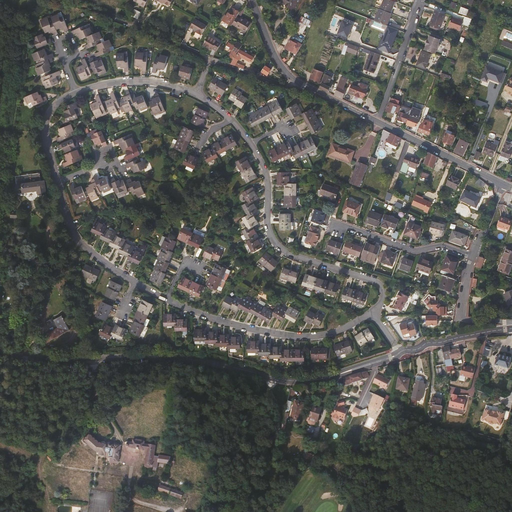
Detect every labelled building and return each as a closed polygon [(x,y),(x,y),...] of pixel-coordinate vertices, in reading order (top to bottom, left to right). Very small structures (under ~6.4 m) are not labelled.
[(295,11),(301,0),(283,0),(283,1),(287,3),(286,5),(286,6),(295,11)] [(390,13),(394,1),(390,0),(383,0),(380,9),(390,13)] [(458,13),(467,16),(468,9),(460,7),(458,13)] [(232,26),(239,13),(232,8),(229,14),(228,13),(226,16),(225,16),(222,21),(232,26)] [(391,14),(390,13),(380,9),(379,9),(375,21),(385,25),(388,17),(390,18),(391,14)] [(138,20),(141,13),(135,10),(131,16),(138,20)] [(440,29),(445,14),(436,10),(430,25),(440,29)] [(67,25),(63,17),(60,18),(59,15),(51,18),(53,21),(57,30),(60,28),(62,28),(61,27),(63,26),(64,28),(65,31),(69,30),(67,25)] [(460,31),(464,21),(452,16),(448,27),(460,31)] [(252,23),(241,17),(235,27),(246,33),(252,23)] [(308,26),(311,21),(304,17),(300,22),(307,26),(308,26)] [(57,30),(53,21),(49,22),(48,19),(41,22),(46,33),(49,32),(51,31),(52,30),(53,32),(55,36),(58,34),(57,30)] [(207,26),(195,19),(190,28),(195,31),(194,32),(201,36),(201,35),(207,26)] [(352,24),(342,20),(337,34),(338,35),(346,38),(347,38),(352,24)] [(303,34),(307,26),(300,22),(298,22),(294,29),(303,34)] [(93,34),(89,24),(84,26),(86,30),(89,28),(92,35),(93,34)] [(92,35),(89,28),(86,30),(84,26),(71,32),(73,35),(76,34),(78,33),(79,35),(78,35),(79,37),(80,40),(88,37),(92,35)] [(397,32),(385,27),(376,50),(388,55),(397,32)] [(98,36),(101,35),(99,32),(93,34),(92,35),(88,37),(89,40),(90,42),(91,41),(91,43),(89,44),(85,45),(87,49),(97,45),(101,43),(99,40),(98,36)] [(44,41),(44,40),(45,39),(44,37),(43,34),(38,36),(31,39),(32,43),(35,41),(36,45),(38,48),(52,43),(52,42),(51,39),(47,40),(44,41)] [(217,51),(221,44),(208,36),(202,45),(208,48),(212,51),(213,49),(217,51)] [(439,40),(427,36),(422,52),(430,54),(434,56),(439,40)] [(346,51),(349,44),(337,39),(335,46),(346,51)] [(114,50),(112,46),(109,47),(108,44),(110,43),(109,40),(101,43),(97,45),(99,48),(99,49),(100,49),(101,51),(99,52),(95,54),(97,57),(106,53),(114,50)] [(297,53),(299,49),(302,45),(301,45),(295,41),(294,42),(290,40),(285,48),(289,51),(290,49),(297,53)] [(231,64),(237,54),(239,50),(235,47),(229,43),(227,46),(233,50),(226,62),(231,64)] [(356,54),(358,47),(349,44),(346,51),(356,54)] [(40,63),(52,58),(54,57),(52,54),(49,56),(46,56),(46,55),(47,55),(46,53),(44,49),(33,54),(34,58),(37,57),(38,60),(40,63)] [(253,57),(240,50),(238,54),(237,54),(231,64),(244,69),(245,66),(239,63),(238,65),(236,64),(238,60),(240,60),(241,57),(251,62),(253,57)] [(381,55),(366,50),(365,52),(369,54),(364,69),(374,73),(381,55)] [(430,54),(422,52),(417,66),(426,68),(430,54)] [(146,72),(147,56),(144,56),(140,56),(140,53),(136,53),(135,65),(139,66),(141,66),(141,65),(143,65),(143,68),(142,71),(146,72)] [(129,71),(128,56),(124,56),(121,56),(120,54),(117,54),(117,67),(121,66),(123,66),(123,65),(125,65),(125,68),(125,71),(129,71)] [(164,70),(168,56),(165,56),(164,58),(160,58),(157,56),(152,72),(156,73),(157,70),(158,67),(159,68),(159,69),(161,69),(164,70)] [(51,70),(50,67),(49,64),(50,63),(54,62),(52,58),(40,63),(39,64),(40,67),(37,69),(40,75),(51,70)] [(106,72),(101,60),(98,62),(96,62),(97,64),(95,64),(94,62),(92,58),(89,60),(95,74),(98,72),(102,71),(103,74),(106,72)] [(91,73),(85,59),(82,60),(83,64),(84,66),(83,67),(83,66),(81,67),(77,68),(82,80),(86,79),(85,76),(88,75),(91,73)] [(192,69),(181,66),(179,76),(190,79),(192,69)] [(268,75),(271,70),(265,66),(262,72),(268,75)] [(261,72),(257,70),(257,69),(251,67),(249,71),(260,75),(261,73),(261,72)] [(481,78),(497,85),(502,73),(486,67),(481,78)] [(323,72),(314,69),(310,78),(320,81),(323,72)] [(59,84),(58,81),(57,79),(56,79),(55,77),(57,76),(61,75),(59,71),(45,77),(47,81),(48,84),(46,85),(47,89),(59,84)] [(328,86),(330,77),(325,75),(320,88),(328,92),(330,87),(328,86)] [(228,86),(214,77),(209,87),(223,95),(228,86)] [(343,100),(347,89),(343,87),(346,79),(342,78),(336,96),(343,100)] [(349,93),(355,95),(363,98),(364,95),(365,95),(367,91),(366,90),(367,86),(359,84),(358,87),(351,85),(349,93)] [(235,89),(230,98),(236,102),(235,104),(242,108),(247,99),(240,94),(241,93),(235,89)] [(135,106),(130,95),(129,91),(126,93),(127,96),(128,99),(127,100),(126,98),(124,99),(121,101),(126,113),(129,111),(128,109),(132,107),(135,106)] [(34,106),(47,100),(46,97),(43,98),(40,99),(39,97),(40,97),(39,95),(38,92),(26,97),(29,103),(32,102),(34,106)] [(120,107),(114,93),(110,94),(112,98),(113,100),(111,101),(111,100),(109,101),(106,102),(111,114),(114,113),(113,110),(116,109),(120,107)] [(148,107),(143,95),(140,97),(138,97),(139,99),(137,100),(136,97),(134,93),(130,95),(135,106),(137,109),(140,108),(143,106),(145,109),(148,107)] [(160,108),(163,107),(158,94),(154,95),(156,98),(157,101),(155,101),(155,100),(153,101),(150,102),(155,114),(161,112),(160,108)] [(105,109),(99,96),(96,97),(97,101),(98,103),(96,104),(96,103),(94,104),(91,105),(95,115),(96,116),(102,114),(101,111),(105,109)] [(34,106),(32,102),(29,103),(26,97),(24,97),(29,108),(34,106)] [(392,99),(391,103),(389,102),(386,111),(394,114),(395,111),(398,112),(400,106),(398,106),(399,101),(392,99)] [(283,110),(278,101),(269,106),(274,115),(283,110)] [(76,114),(75,111),(78,110),(75,103),(67,106),(68,110),(64,111),(66,115),(66,116),(67,116),(68,118),(66,119),(62,120),(63,124),(78,118),(76,114)] [(461,105),(456,103),(452,114),(457,115),(461,105)] [(302,114),(296,104),(287,109),(292,119),(302,114)] [(274,115),(269,106),(258,112),(263,121),(274,115)] [(165,112),(163,107),(160,108),(161,112),(155,114),(156,116),(165,112)] [(208,112),(199,108),(192,123),(201,127),(208,112)] [(107,114),(105,109),(101,111),(102,114),(96,116),(97,119),(107,114)] [(317,119),(312,109),(302,114),(307,124),(317,119)] [(263,121),(258,112),(248,117),(253,126),(263,121)] [(407,123),(409,115),(401,112),(398,120),(402,121),(402,122),(404,123),(404,122),(407,123)] [(416,126),(418,119),(414,117),(409,115),(407,123),(406,125),(410,126),(411,124),(416,126)] [(425,120),(423,124),(420,131),(430,135),(432,130),(433,130),(437,119),(427,115),(426,121),(425,120)] [(323,129),(317,119),(307,124),(313,134),(323,129)] [(73,136),(71,132),(70,129),(72,128),(71,124),(59,129),(61,132),(61,134),(62,134),(63,136),(60,137),(57,138),(58,142),(73,136)] [(189,142),(194,131),(184,127),(179,137),(189,142)] [(401,139),(384,130),(381,138),(397,146),(401,139)] [(108,145),(105,138),(102,131),(98,132),(95,134),(94,131),(90,133),(94,143),(95,144),(98,143),(100,142),(99,141),(101,140),(102,143),(104,147),(108,145)] [(454,136),(446,133),(443,142),(451,144),(454,136)] [(237,144),(232,135),(221,140),(227,150),(237,144)] [(135,144),(134,141),(131,142),(130,139),(128,136),(114,141),(115,145),(119,143),(121,142),(122,144),(121,144),(122,146),(123,150),(127,148),(135,144)] [(184,153),(189,142),(179,137),(175,148),(184,153)] [(317,147),(312,137),(302,143),(307,152),(317,147)] [(75,147),(74,143),(72,140),(58,146),(60,149),(63,148),(66,147),(67,148),(65,149),(66,151),(67,154),(77,150),(79,149),(78,146),(75,147)] [(227,150),(221,140),(211,146),(212,147),(217,155),(227,150)] [(509,158),(511,150),(509,149),(511,143),(506,141),(500,155),(509,158)] [(292,148),(288,142),(278,147),(283,157),(293,151),(292,148)] [(494,156),(498,146),(488,142),(484,152),(494,156)] [(140,155),(139,151),(138,148),(140,147),(139,143),(135,144),(127,148),(128,152),(129,153),(130,153),(131,154),(128,156),(125,157),(126,161),(140,155)] [(307,152),(302,143),(292,148),(293,151),(297,157),(307,152)] [(353,151),(332,144),(328,155),(350,162),(353,151)] [(463,155),(466,148),(458,144),(455,151),(463,155)] [(217,155),(212,147),(202,152),(207,163),(217,157),(217,155)] [(283,157),(278,147),(268,152),(273,162),(283,157)] [(78,162),(77,158),(80,157),(77,150),(67,154),(65,155),(67,158),(68,160),(69,161),(67,162),(64,163),(65,167),(78,162)] [(433,168),(438,157),(427,152),(423,164),(433,168)] [(199,159),(188,154),(184,164),(195,169),(199,159)] [(251,167),(246,156),(236,162),(242,172),(251,167)] [(416,169),(420,159),(414,157),(414,158),(411,157),(410,158),(405,156),(403,162),(408,164),(407,166),(408,166),(406,169),(407,170),(413,172),(414,172),(416,169)] [(375,165),(377,158),(371,157),(369,163),(375,165)] [(143,165),(141,162),(140,159),(126,165),(127,168),(130,167),(133,166),(134,167),(133,167),(134,169),(135,173),(147,168),(145,164),(143,165)] [(367,166),(358,162),(350,183),(360,187),(367,166)] [(251,167),(242,172),(247,182),(257,177),(251,167)] [(289,183),(289,172),(278,172),(278,183),(285,183),(289,183)] [(47,192),(45,180),(41,181),(40,173),(16,177),(19,192),(38,190),(39,194),(47,192)] [(461,180),(450,175),(446,184),(457,189),(461,180)] [(111,190),(106,178),(103,179),(101,180),(102,181),(100,181),(99,179),(97,176),(94,177),(95,179),(100,191),(103,190),(107,188),(108,191),(111,190)] [(482,187),(485,182),(481,180),(477,177),(475,182),(482,187)] [(128,192),(123,180),(120,182),(118,183),(118,184),(117,184),(116,182),(114,178),(111,180),(117,194),(120,192),(124,191),(125,194),(128,192)] [(100,191),(95,179),(91,181),(92,183),(94,186),(92,187),(91,186),(90,187),(87,188),(92,200),(95,199),(94,196),(98,195),(101,194),(100,191)] [(145,193),(139,181),(136,183),(135,183),(135,184),(133,185),(132,182),(131,179),(127,181),(133,195),(137,193),(140,192),(141,195),(145,193)] [(296,195),(296,183),(289,183),(285,183),(285,195),(296,195)] [(338,190),(324,184),(320,193),(330,197),(329,198),(334,200),(338,190)] [(87,199),(82,187),(79,188),(77,189),(75,190),(74,188),(73,185),(70,186),(75,199),(79,198),(80,202),(87,199)] [(258,197),(252,187),(243,193),(248,202),(252,200),(258,197)] [(472,194),(464,190),(459,200),(469,204),(469,206),(473,208),(475,206),(477,203),(475,203),(477,199),(472,197),(472,195),(472,194)] [(427,213),(432,203),(423,199),(422,200),(420,199),(420,198),(421,196),(416,194),(412,204),(424,210),(424,211),(427,213)] [(296,207),(296,195),(285,195),(285,207),(296,207)] [(258,210),(252,200),(248,202),(243,205),(248,215),(252,213),(258,210)] [(360,205),(347,200),(343,211),(356,216),(360,205)] [(326,212),(316,208),(311,221),(322,225),(326,212)] [(370,211),(366,222),(377,226),(381,215),(370,211)] [(257,222),(252,213),(248,215),(243,218),(248,228),(252,225),(257,222)] [(290,223),(291,214),(280,214),(280,230),(294,230),(294,223),(290,223)] [(396,228),(399,219),(385,215),(381,226),(388,229),(389,226),(396,228)] [(509,230),(511,221),(511,219),(500,216),(497,225),(509,230)] [(91,231),(101,235),(104,228),(105,225),(96,221),(91,231)] [(445,225),(432,222),(429,232),(442,236),(445,225)] [(417,237),(421,227),(409,223),(404,234),(408,236),(409,234),(417,237)] [(258,236),(252,225),(248,228),(243,231),(248,241),(257,236),(258,236)] [(319,229),(310,226),(305,243),(315,246),(317,240),(319,234),(317,234),(319,229)] [(115,232),(104,228),(101,235),(100,238),(110,243),(114,235),(115,232)] [(463,234),(464,231),(456,228),(454,229),(450,240),(464,246),(467,236),(463,234)] [(188,242),(192,234),(182,229),(177,239),(187,244),(188,242)] [(199,248),(204,238),(193,233),(192,234),(188,242),(199,248)] [(123,242),(124,239),(114,235),(110,243),(109,245),(120,249),(123,242)] [(262,247),(257,236),(248,241),(247,241),(253,252),(262,247)] [(171,253),(176,242),(166,238),(161,248),(162,249),(171,253)] [(339,254),(342,244),(331,240),(327,250),(339,254)] [(132,248),(133,246),(123,242),(120,249),(119,252),(129,256),(132,248)] [(359,246),(347,242),(344,251),(356,255),(359,246)] [(379,248),(367,244),(362,259),(374,263),(379,248)] [(214,249),(207,246),(203,256),(210,259),(211,257),(219,261),(223,251),(215,248),(214,249)] [(140,264),(144,254),(132,248),(129,256),(128,259),(140,264)] [(168,263),(172,253),(171,253),(162,249),(157,259),(158,259),(168,263)] [(511,263),(511,250),(506,249),(502,260),(511,263)] [(396,254),(385,250),(381,262),(392,266),(396,254)] [(279,263),(266,252),(259,261),(272,271),(279,263)] [(453,273),(458,259),(447,256),(443,270),(453,273)] [(481,269),(485,259),(479,256),(475,267),(481,269)] [(413,261),(403,258),(400,268),(409,272),(413,261)] [(164,274),(168,264),(168,263),(158,259),(154,270),(155,270),(164,274)] [(429,276),(433,264),(419,259),(416,268),(419,270),(418,273),(429,276)] [(509,275),(511,267),(511,263),(502,260),(498,271),(509,275)] [(101,271),(85,264),(81,274),(96,281),(101,271)] [(222,279),(227,268),(217,264),(212,274),(222,279)] [(300,272),(283,267),(280,278),(296,283),(300,272)] [(160,284),(165,275),(164,274),(155,270),(151,280),(160,284)] [(217,290),(222,279),(212,274),(207,285),(217,290)] [(313,288),(317,278),(306,274),(302,285),(313,288)] [(450,291),(454,280),(444,276),(440,288),(450,291)] [(189,291),(193,281),(183,277),(178,287),(189,291)] [(324,291),(328,281),(317,278),(313,288),(324,291)] [(122,285),(112,281),(106,296),(115,300),(122,285)] [(200,297),(204,286),(193,281),(189,291),(200,297)] [(335,295),(338,284),(328,281),(324,291),(335,295)] [(353,301),(357,290),(345,287),(342,297),(353,301)] [(364,304),(368,294),(357,290),(353,301),(364,304)] [(399,297),(393,307),(401,311),(409,296),(399,291),(397,296),(399,297)] [(238,307),(241,301),(234,298),(233,300),(227,296),(222,305),(228,309),(229,307),(235,310),(238,307)] [(249,310),(254,302),(243,297),(241,301),(238,307),(248,312),(249,310)] [(148,315),(153,304),(143,300),(138,311),(148,315)] [(437,316),(446,315),(446,309),(444,309),(444,307),(440,307),(438,304),(438,300),(431,301),(429,305),(431,309),(434,309),(434,311),(435,312),(437,312),(437,316)] [(249,310),(259,316),(264,307),(254,301),(254,302),(249,310)] [(112,306),(103,302),(96,316),(105,320),(112,306)] [(286,317),(289,310),(279,304),(278,307),(275,312),(274,315),(283,320),(286,317)] [(274,315),(275,312),(264,307),(259,316),(270,322),(274,315)] [(295,322),(300,313),(291,307),(289,310),(286,317),(295,322)] [(143,326),(148,315),(138,311),(133,321),(134,322),(143,326)] [(316,315),(309,311),(304,319),(311,324),(312,322),(319,326),(324,317),(317,313),(316,315)] [(176,325),(176,320),(175,314),(164,314),(164,325),(176,325)] [(46,334),(50,341),(70,330),(62,316),(54,320),(58,328),(46,334)] [(437,325),(437,316),(426,316),(426,326),(437,325)] [(188,330),(188,319),(176,320),(176,325),(176,331),(188,330)] [(140,337),(145,327),(143,326),(134,322),(130,332),(140,337)] [(413,322),(400,326),(404,339),(417,335),(413,322)] [(113,335),(116,329),(104,323),(99,334),(111,339),(113,335)] [(122,340),(127,330),(117,326),(116,329),(113,335),(122,340)] [(374,337),(368,328),(355,337),(361,346),(374,337)] [(206,340),(205,332),(205,330),(194,329),(195,340),(206,340)] [(217,343),(216,335),(216,332),(205,332),(206,340),(206,343),(217,343)] [(228,346),(228,336),(227,335),(216,335),(217,343),(217,346),(228,346)] [(240,348),(240,336),(228,336),(228,346),(228,348),(240,348)] [(258,352),(258,344),(258,341),(247,341),(247,352),(258,352)] [(352,350),(349,341),(334,346),(337,356),(352,350)] [(270,355),(270,347),(270,344),(258,344),(258,352),(258,355),(270,355)] [(281,358),(281,350),(281,346),(270,347),(270,355),(270,358),(281,358)] [(451,360),(450,351),(449,347),(443,349),(444,354),(443,354),(446,366),(436,368),(438,379),(449,377),(450,375),(450,372),(447,372),(446,367),(452,365),(451,360)] [(328,348),(311,348),(311,359),(328,359),(328,348)] [(304,360),(304,349),(292,350),(292,361),(304,360)] [(451,360),(461,357),(459,349),(450,351),(451,360)] [(292,361),(292,350),(281,350),(281,358),(281,361),(292,361)] [(511,358),(498,354),(495,366),(508,369),(511,358)] [(483,377),(487,363),(483,362),(482,366),(481,366),(478,376),(483,377)] [(462,366),(459,376),(472,380),(475,370),(462,366)] [(343,386),(369,378),(369,377),(367,372),(346,378),(346,380),(343,381),(343,386)] [(385,390),(390,381),(377,375),(373,384),(385,390)] [(409,380),(399,378),(397,389),(407,390),(409,380)] [(423,382),(416,381),(412,400),(420,401),(420,398),(422,398),(424,385),(423,384),(423,382)] [(450,394),(448,410),(465,413),(467,396),(458,395),(459,389),(450,388),(449,393),(450,394)] [(379,410),(384,399),(373,394),(371,398),(372,399),(372,401),(369,406),(370,406),(368,408),(370,411),(373,412),(375,412),(376,409),(379,410)] [(441,414),(441,399),(431,399),(430,413),(441,414)] [(300,420),(305,404),(295,401),(291,418),(300,420)] [(348,410),(340,407),(340,406),(345,404),(343,401),(338,402),(334,411),(331,410),(330,415),(333,416),(333,418),(335,421),(338,419),(338,417),(343,419),(345,418),(348,410)] [(320,410),(315,408),(311,407),(306,423),(314,426),(316,418),(317,419),(320,410)] [(358,417),(361,411),(354,408),(351,416),(353,417),(358,417)] [(502,426),(504,414),(483,411),(481,423),(502,426)] [(129,461),(131,442),(130,442),(130,441),(124,440),(123,441),(117,440),(117,439),(113,438),(112,440),(109,440),(102,433),(96,440),(107,450),(111,455),(110,456),(121,458),(121,460),(129,461)] [(165,452),(167,442),(156,440),(157,439),(154,439),(155,438),(147,436),(147,438),(143,437),(143,440),(139,439),(138,444),(158,446),(156,463),(164,464),(164,461),(165,457),(170,457),(173,458),(174,451),(170,450),(169,452),(165,452)] [(302,463),(303,464),(312,463),(314,456),(307,453),(305,458),(304,457),(302,463)] [(183,492),(160,484),(158,491),(181,499),(183,492)]
